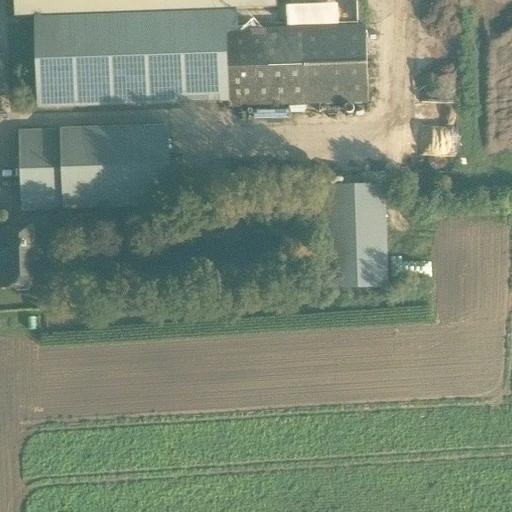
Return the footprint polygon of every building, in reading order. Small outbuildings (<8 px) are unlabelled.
[(277,0),(13,0),(15,19),(156,13),(205,12),(278,9),(277,0)] [(252,10),(253,30),(269,30),(268,10),(252,10)] [(237,12),(34,20),(38,110),(229,104),(228,86),(226,31),(237,31),(237,12)] [(228,86),(229,108),(368,103),(365,26),(269,30),(253,30),(237,31),(226,31),(228,86)] [(39,131),(19,132),(22,213),(27,213),(47,212),(172,206),(168,125),(39,131)] [(326,232),(327,291),(389,290),(386,186),(325,188),(325,201),(315,201),(316,232),(326,232)] [(5,288),(25,288),(56,288),(63,281),(63,272),(55,264),(42,265),(41,229),(0,230),(0,259),(0,260),(4,260),(5,288)]
